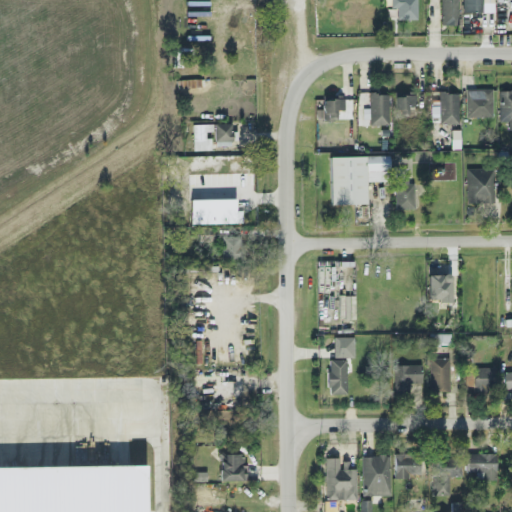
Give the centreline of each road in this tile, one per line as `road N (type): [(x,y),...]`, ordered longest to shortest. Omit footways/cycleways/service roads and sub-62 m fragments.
road 1 (tertiary): [(375,51),(326,60),(292,97),(285,122),(290,511)]
road 2 (residential): [(511,237),(285,242)]
road 3 (residential): [(511,420),(289,424)]
road 4 (tertiary): [(511,49),(375,51)]
